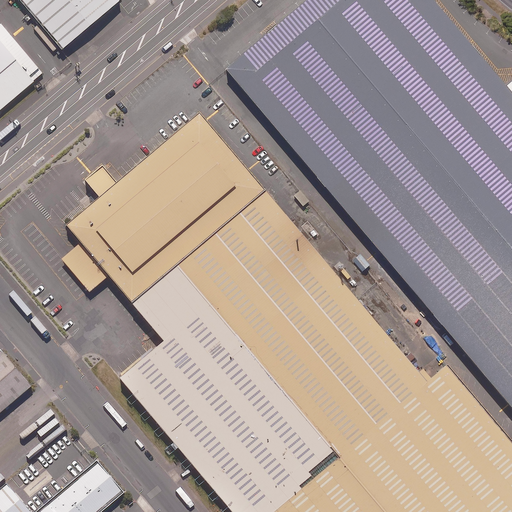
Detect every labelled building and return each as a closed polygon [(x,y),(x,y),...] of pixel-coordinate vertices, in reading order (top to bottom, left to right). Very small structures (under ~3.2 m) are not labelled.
[(20,0),(29,10),(65,52),(122,4),(119,0),(20,0)] [(511,79),(505,86),(432,0),(307,0),(223,71),(424,307),(511,409),(511,79)] [(0,113),(45,76),(2,24),(0,25),(0,113)] [(67,254),(62,259),(64,262),(89,291),(110,274),(167,341),(122,380),(234,511),(511,511),(511,442),(448,365),(431,380),(422,369),(420,371),(202,116),(121,185),(105,166),(85,183),(101,202),(72,226),(70,230),(81,243),(79,244),(67,254)] [(0,412),(32,386),(1,350),(0,350),(0,412)] [(98,511),(124,490),(96,458),(32,511),(31,511),(7,483),(0,489),(0,511),(98,511)]
